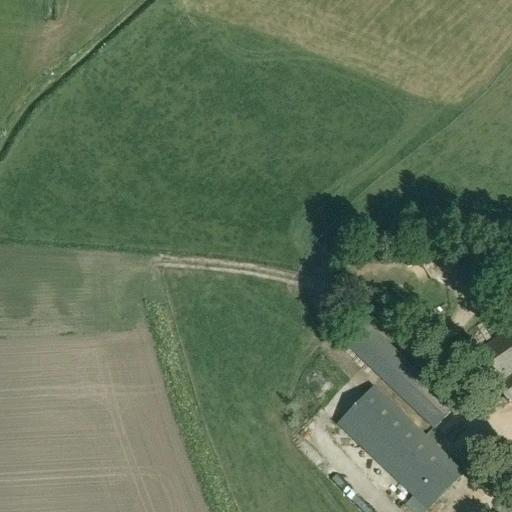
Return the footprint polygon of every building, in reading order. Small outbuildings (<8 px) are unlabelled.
[(407,266),(421,262),(414,241),(400,246),(406,264),(406,266),(407,266)] [(503,285),(510,254),(464,244),(458,275),(503,285)] [(511,314),(510,312),(494,324),(501,334),(474,353),(509,404),(511,401),(511,314)] [(435,429),(455,408),(365,323),(345,344),(435,429)] [(428,511),(464,473),(374,387),(338,425),(428,511)] [(470,462),(487,444),(470,428),(453,446),(470,462)] [(373,469),(350,486),(368,511),(395,511),(402,507),(373,469)]
